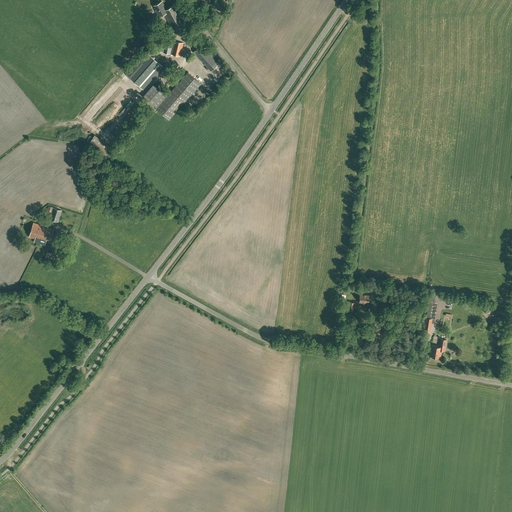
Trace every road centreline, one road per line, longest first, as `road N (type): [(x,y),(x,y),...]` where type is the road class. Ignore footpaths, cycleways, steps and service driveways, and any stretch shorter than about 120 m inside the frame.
road 1 (unclassified): [(147,277),(271,339),(511,385)]
road 2 (tertiary): [(147,277),(346,0)]
road 3 (tertiary): [(0,461),(147,277)]
